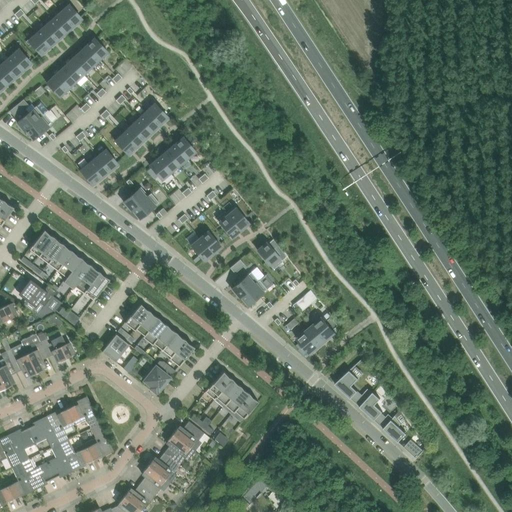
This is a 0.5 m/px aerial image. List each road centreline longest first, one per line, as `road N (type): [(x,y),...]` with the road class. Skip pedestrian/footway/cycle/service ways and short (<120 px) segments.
road 1 (trunk): [(241,0),(511,410)]
road 2 (trunk): [(511,362),(277,0)]
road 3 (unclassified): [(450,511),(369,427),(241,318)]
road 4 (unclassified): [(241,318),(60,175)]
road 5 (residential): [(0,415),(91,372),(109,375),(152,413)]
road 6 (residential): [(152,413),(112,475),(41,511)]
road 7 (residential): [(241,318),(168,409),(152,413)]
